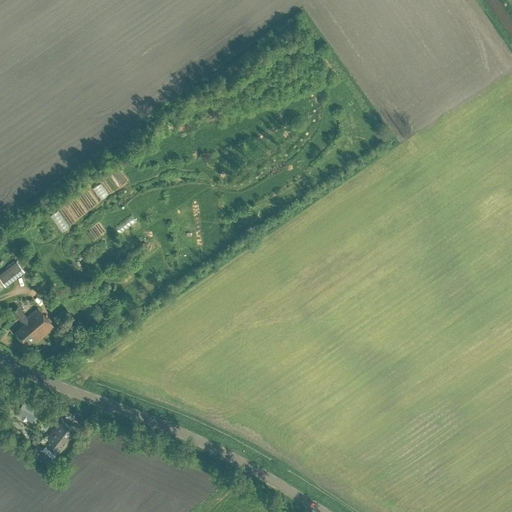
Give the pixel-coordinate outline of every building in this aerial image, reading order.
[(25,270),(17,260),(0,272),(0,275),(6,284),(25,270)] [(20,317),(23,320),(22,321),(25,324),(15,332),(26,345),(29,342),(31,344),(53,325),(37,307),(26,316),(18,306),(13,311),(19,317),(20,317)] [(22,416),(22,417),(26,420),(27,418),(32,421),(38,409),(24,401),(17,413),(22,416)] [(61,419),(54,428),(43,443),(58,454),(74,434),(70,431),(72,428),(61,419)] [(19,432),(14,428),(9,433),(14,438),(19,432)] [(27,449),(34,454),(39,447),(31,442),(27,449)]
